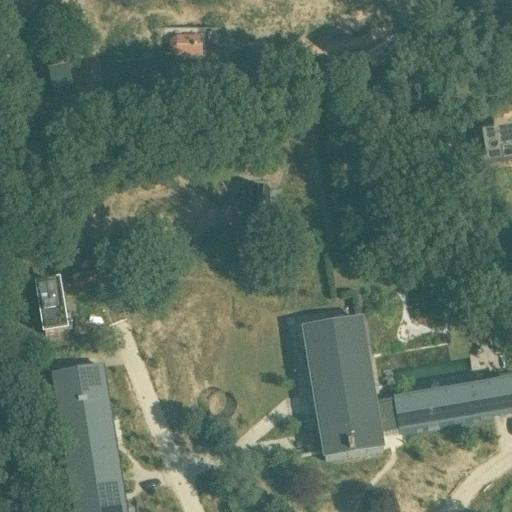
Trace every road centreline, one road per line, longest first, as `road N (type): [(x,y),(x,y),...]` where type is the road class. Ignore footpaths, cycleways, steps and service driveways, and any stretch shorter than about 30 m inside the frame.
road 1 (residential): [(192,511),(21,109)]
road 2 (unclassified): [(422,0),(301,46),(21,109)]
